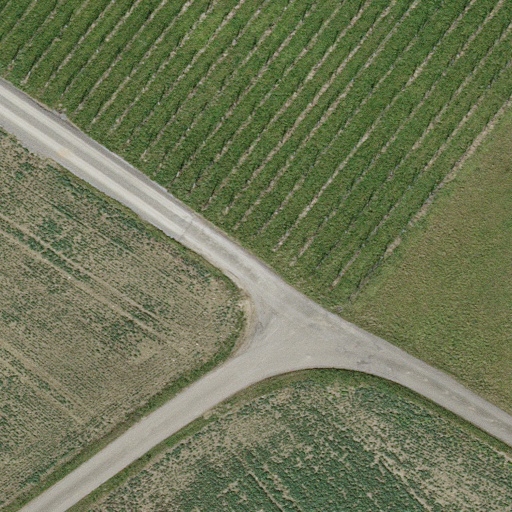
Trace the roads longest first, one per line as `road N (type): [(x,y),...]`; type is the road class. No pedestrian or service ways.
road 1 (track): [(0,101),(297,320)]
road 2 (track): [(31,511),(297,320)]
road 3 (track): [(297,320),(511,447)]
